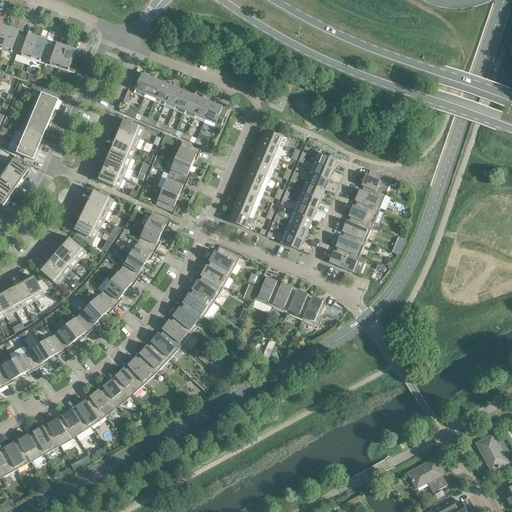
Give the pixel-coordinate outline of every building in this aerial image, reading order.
[(0,49),(2,50),(9,29),(4,27),(3,29),(0,28),(0,49)] [(14,30),(9,29),(2,50),(16,55),(23,36),(14,33),(14,30)] [(32,39),(23,36),(16,55),(31,60),(38,38),(33,36),(32,39)] [(43,40),(38,38),(31,60),(45,64),(51,45),(42,42),(43,40)] [(60,48),(51,45),(45,64),(59,69),(66,47),(61,46),(60,48)] [(71,49),(66,47),(59,69),(74,74),(80,54),(71,51),(71,49)] [(134,93),(144,98),(152,78),(142,74),(134,93)] [(162,82),(152,78),(144,98),(154,102),(162,82)] [(172,87),(162,82),(154,102),(164,106),(172,87)] [(182,91),(172,87),(164,106),(174,110),(182,91)] [(53,91),(44,88),(42,93),(39,92),(35,102),(55,111),(59,100),(50,97),(53,91)] [(192,95),(182,91),(174,110),(184,115),(192,95)] [(202,99),(192,95),(184,115),(194,119),(202,99)] [(212,103),(202,99),(194,119),(204,123),(212,103)] [(55,111),(35,102),(31,112),(50,121),(55,111)] [(228,110),(222,108),(212,103),(204,123),(220,130),(228,110)] [(8,114),(15,117),(17,110),(11,107),(8,114)] [(127,110),(125,114),(135,119),(137,114),(127,110)] [(50,121),(31,112),(26,122),(46,131),(50,121)] [(124,120),(120,128),(119,130),(140,139),(144,128),(124,120)] [(46,131),(26,122),(22,132),(42,140),(46,131)] [(157,123),(155,127),(165,131),(167,127),(157,123)] [(10,130),(3,127),(1,133),(8,136),(10,130)] [(140,139),(119,130),(115,140),(136,149),(140,139)] [(267,131),(262,141),(282,149),(286,139),(267,131)] [(42,140),(22,132),(18,142),(38,150),(42,140)] [(197,139),(195,144),(205,148),(207,144),(197,139)] [(136,149),(115,140),(111,150),(131,159),(136,149)] [(282,149),(262,141),(258,151),(278,159),(282,149)] [(38,150),(18,142),(14,152),(34,161),(38,150)] [(182,143),(175,159),(192,166),(196,156),(198,157),(200,151),(182,143)] [(162,145),(160,151),(166,153),(168,147),(162,145)] [(131,159),(111,150),(107,160),(127,169),(131,159)] [(278,159),(258,151),(254,161),(274,169),(278,159)] [(318,152),(314,163),(333,171),(338,160),(318,152)] [(11,158),(5,167),(22,180),(29,171),(11,158)] [(192,166),(175,159),(169,175),(187,182),(190,176),(188,175),(192,166)] [(127,169),(107,160),(103,170),(123,179),(127,169)] [(274,169),(254,161),(250,171),(269,179),(274,169)] [(333,171),(314,163),(309,173),(329,181),(333,171)] [(0,165),(0,177),(16,189),(22,180),(5,167),(0,165)] [(123,179),(103,170),(98,180),(119,189),(123,179)] [(269,179),(250,171),(245,181),(265,189),(269,179)] [(392,180),(370,171),(368,176),(366,175),(361,186),(363,187),(364,186),(385,195),(392,180)] [(329,181),(309,173),(305,182),(325,191),(329,181)] [(187,182),(169,175),(162,190),(179,197),(183,187),(185,188),(187,182)] [(16,189),(0,177),(0,190),(10,197),(16,189)] [(265,189),(245,181),(241,191),(261,199),(265,189)] [(325,191),(305,182),(301,192),(321,201),(325,191)] [(364,186),(363,187),(362,191),(359,190),(355,201),(357,202),(379,211),(385,195),(364,186)] [(135,199),(138,192),(132,189),(129,196),(135,199)] [(10,197),(0,190),(0,206),(1,205),(3,207),(10,197)] [(179,197),(162,190),(156,206),(174,214),(177,207),(175,206),(179,197)] [(94,191),(90,199),(89,201),(109,211),(114,201),(94,191)] [(261,199),(241,191),(237,201),(257,209),(261,199)] [(321,201),(301,192),(297,202),(316,211),(321,201)] [(109,211),(89,201),(84,211),(104,220),(109,211)] [(257,209),(237,201),(233,211),(253,219),(257,209)] [(316,211),(297,202),(293,212),(312,221),(316,211)] [(357,202),(355,207),(353,206),(348,217),(350,217),(351,217),(372,226),(379,211),(357,202)] [(104,220),(84,211),(79,220),(99,230),(104,220)] [(253,219),(233,211),(228,221),(248,229),(253,219)] [(312,221),(293,212),(288,222),(308,231),(312,221)] [(152,213),(145,227),(161,235),(166,226),(168,227),(171,220),(152,213)] [(351,217),(350,217),(349,222),(346,221),(342,232),(344,233),(344,232),(366,241),(372,226),(351,217)] [(99,230),(79,220),(74,230),(79,233),(76,237),(82,241),(85,236),(94,240),(99,230)] [(308,231),(288,222),(284,232),(304,241),(308,231)] [(239,230),(227,225),(225,230),(236,235),(239,230)] [(161,235),(145,227),(138,242),(156,251),(159,246),(157,244),(161,235)] [(304,241),(284,232),(280,243),(299,251),(304,241)] [(344,232),(344,233),(342,237),(340,236),(335,247),(337,248),(338,248),(359,257),(366,241),(344,232)] [(82,241),(76,237),(73,241),(70,238),(62,246),(79,261),(86,252),(79,246),(82,241)] [(398,238),(392,252),(397,255),(404,240),(398,238)] [(156,251),(138,242),(130,255),(145,265),(150,256),(153,257),(156,251)] [(79,261),(62,246),(55,255),(72,269),(79,261)] [(209,261),(211,263),(211,262),(231,274),(237,264),(240,257),(219,247),(217,252),(214,256),(212,255),(209,261)] [(338,248),(337,248),(336,253),(333,252),(329,262),(353,273),(359,257),(338,248)] [(72,269),(55,255),(48,263),(65,277),(72,269)] [(145,265),(130,255),(121,268),(138,280),(141,275),(139,273),(145,265)] [(211,262),(211,263),(206,271),(204,269),(200,276),(202,277),(203,276),(223,288),(231,274),(211,262)] [(65,277),(48,263),(41,271),(48,277),(45,281),(54,290),(65,277)] [(378,266),(376,270),(385,274),(387,269),(378,266)] [(138,280),(121,268),(111,281),(125,292),(132,284),(134,285),(138,280)] [(257,272),(254,279),(260,282),(263,274),(261,271),(257,272)] [(203,276),(202,277),(200,281),(198,285),(196,284),(192,290),(194,291),(194,290),(213,304),(219,295),(223,288),(203,276)] [(34,277),(26,281),(24,282),(35,302),(45,296),(34,277)] [(256,301),(272,308),(281,286),(276,284),(277,282),(266,277),(256,301)] [(98,290),(102,293),(116,307),(121,302),(119,300),(125,292),(111,281),(110,282),(107,279),(98,290)] [(77,288),(81,284),(76,280),(72,284),(77,288)] [(35,302),(24,282),(15,287),(25,307),(35,302)] [(281,284),(281,286),(272,308),(287,314),(296,293),(296,292),(292,290),(292,288),(288,286),(281,284)] [(25,307),(15,287),(5,293),(16,312),(25,307)] [(194,290),(194,291),(188,299),(186,297),(182,303),(184,305),(184,304),(204,318),(213,304),(194,290)] [(297,290),(296,292),(296,293),(287,314),(303,321),(312,299),(311,299),(307,297),(308,295),(297,290)] [(16,312),(5,293),(0,295),(0,305),(6,317),(16,312)] [(116,307),(102,293),(90,304),(103,317),(110,310),(112,311),(116,307)] [(312,297),(311,299),(312,299),(303,321),(318,327),(328,306),(322,303),(323,301),(312,297)] [(103,317),(90,304),(79,315),(92,330),(97,326),(95,324),(103,317)] [(184,304),(184,305),(182,309),(179,312),(177,311),(172,316),(174,318),(174,317),(193,332),(200,324),(204,318),(184,304)] [(243,308),(239,319),(243,321),(247,310),(243,308)] [(92,330),(79,315),(67,325),(77,339),(86,333),(87,335),(92,330)] [(174,317),(174,318),(168,325),(166,324),(162,329),(164,331),(164,330),(182,345),(193,332),(174,317)] [(36,325),(31,328),(34,333),(39,330),(36,325)] [(77,339),(67,325),(54,335),(66,352),(71,348),(69,346),(77,339)] [(234,327),(230,335),(236,338),(240,331),(234,327)] [(164,330),(164,331),(161,335),(157,338),(156,337),(151,342),(152,343),(153,343),(170,359),(178,351),(182,345),(164,330)] [(24,333),(19,336),(22,341),(27,338),(24,333)] [(66,352),(54,335),(41,344),(50,359),(59,353),(60,355),(66,352)] [(153,343),(152,343),(146,350),(144,349),(139,354),(141,356),(142,355),(159,371),(170,359),(153,343)] [(50,359),(41,344),(27,352),(37,370),(43,366),(41,364),(50,359)] [(37,370),(27,352),(12,360),(21,376),(30,371),(31,373),(37,370)] [(142,355),(141,356),(138,359),(135,362),(133,360),(128,365),(129,367),(130,367),(145,384),(153,377),(159,371),(142,355)] [(21,376),(12,360),(0,366),(0,372),(7,386),(13,383),(12,381),(21,376)] [(130,367),(129,367),(122,373),(121,372),(115,377),(117,378),(133,395),(145,384),(130,367)] [(117,378),(113,382),(110,384),(108,382),(102,387),(104,389),(104,388),(119,407),(127,400),(133,395),(117,378)] [(219,386),(214,389),(217,394),(222,391),(219,386)] [(104,388),(104,389),(97,395),(95,393),(89,397),(91,399),(106,417),(119,407),(104,388)] [(200,397),(193,401),(196,406),(203,402),(200,397)] [(91,399),(87,402),(83,405),(82,403),(76,407),(77,409),(77,408),(90,428),(99,422),(106,417),(91,399)] [(184,404),(184,406),(187,410),(192,405),(187,400),(184,404)] [(77,408),(77,409),(69,414),(68,412),(62,416),(63,418),(63,417),(76,437),(90,428),(77,408)] [(63,417),(63,418),(59,420),(55,423),(54,421),(48,424),(49,426),(60,446),(70,441),(76,437),(63,417)] [(49,426),(40,431),(39,428),(33,432),(34,434),(35,434),(46,454),(60,446),(49,426)] [(35,434),(34,434),(26,439),(25,436),(18,440),(19,442),(20,442),(31,462),(46,454),(35,434)] [(492,435),(484,440),(485,442),(478,447),(492,472),(500,468),(498,465),(506,461),(509,468),(511,466),(511,457),(506,447),(500,450),(492,435)] [(20,442),(19,442),(11,447),(10,444),(4,448),(5,450),(16,470),(31,462),(20,442)] [(103,449),(95,454),(100,461),(107,456),(103,449)] [(5,450),(0,452),(0,475),(2,478),(16,470),(5,450)] [(435,459),(408,474),(417,489),(427,483),(433,493),(438,491),(432,480),(443,474),(435,459)] [(77,463),(71,466),(74,472),(80,469),(77,463)] [(511,487),(502,492),(511,510),(511,487)] [(451,498),(432,508),(433,511),(465,511),(460,502),(455,505),(451,498)]
